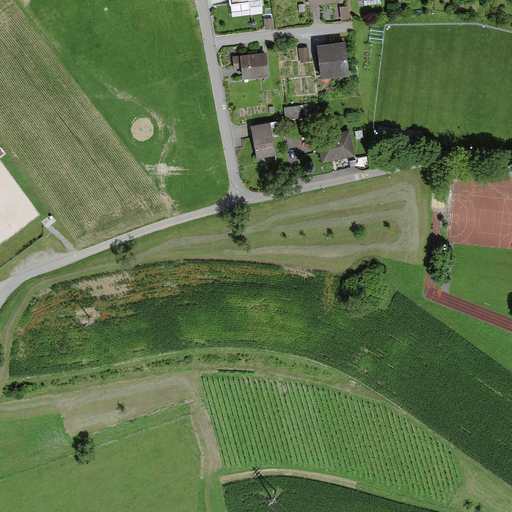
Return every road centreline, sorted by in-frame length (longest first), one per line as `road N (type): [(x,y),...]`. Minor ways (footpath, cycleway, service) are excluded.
road 1 (residential): [(511,155),(419,163),(238,199)]
road 2 (residential): [(238,199),(12,280),(0,298)]
road 3 (residential): [(238,199),(200,0)]
